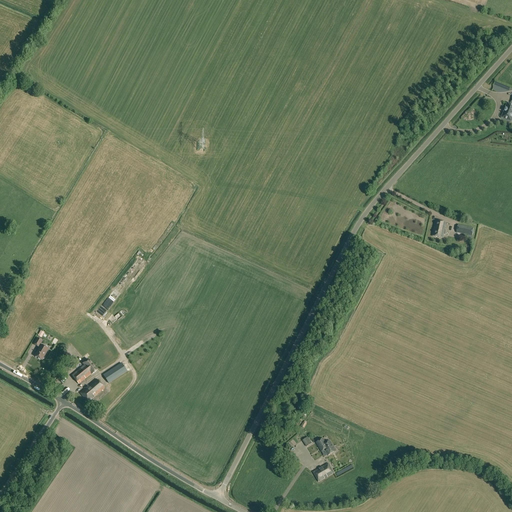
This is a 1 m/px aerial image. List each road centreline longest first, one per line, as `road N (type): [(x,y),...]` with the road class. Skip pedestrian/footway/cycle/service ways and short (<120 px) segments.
road 1 (unclassified): [(218,498),(362,217),(511,47)]
road 2 (unclassified): [(218,498),(64,402)]
